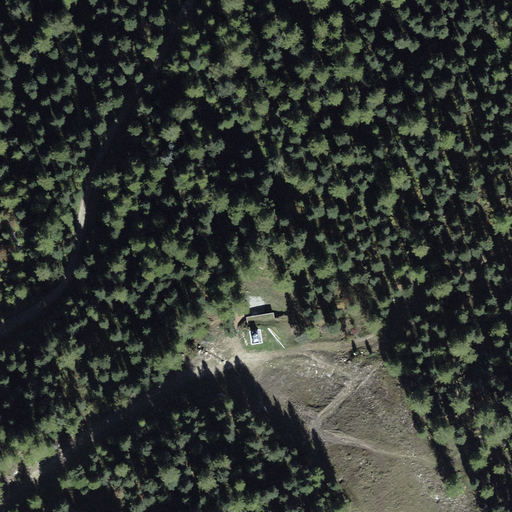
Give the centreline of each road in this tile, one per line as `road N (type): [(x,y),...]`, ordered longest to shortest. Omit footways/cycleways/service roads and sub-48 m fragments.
road 1 (track): [(0,506),(159,392),(245,360),(363,344),(405,326),(448,281),(511,246)]
road 2 (track): [(0,329),(67,275),(102,151),(191,0)]
